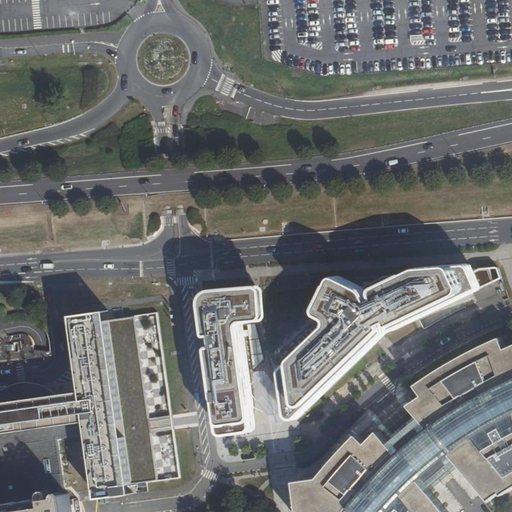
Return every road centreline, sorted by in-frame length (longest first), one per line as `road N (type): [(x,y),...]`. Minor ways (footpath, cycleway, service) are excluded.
road 1 (primary): [(511,133),(322,171),(0,195)]
road 2 (tertiary): [(511,229),(218,255)]
road 3 (tertiary): [(479,93),(296,111),(253,99),(200,69)]
road 4 (tertiary): [(147,93),(164,153),(162,244),(52,267)]
road 5 (tertiary): [(218,255),(201,253),(180,217),(175,126),(183,91)]
road 6 (tertiary): [(218,255),(143,268),(52,267)]
road 7 (primary): [(132,80),(96,122),(0,149)]
